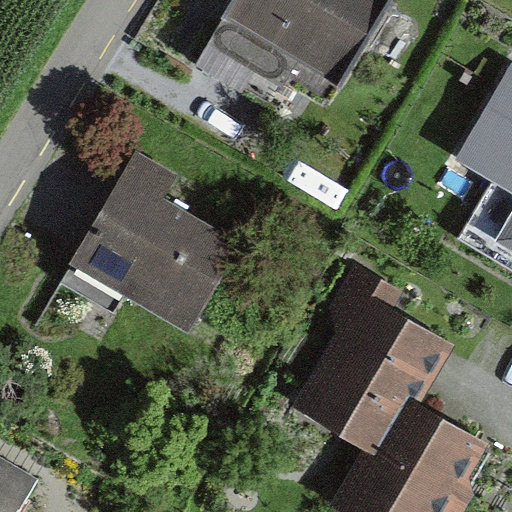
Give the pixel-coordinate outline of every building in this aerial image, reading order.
[(413,5),(404,0),(261,0),(248,22),(361,91),(413,5)] [(511,99),(476,160),(511,181),(511,99)] [(202,195),(152,164),(86,270),(209,346),(265,255),(192,210),(202,195)] [(340,322),(362,333),(318,416),(387,453),(355,511),(488,511),(511,467),(511,445),(439,407),(468,351),(405,318),(417,295),(368,269),(340,322)] [(27,511),(45,482),(0,454),(0,511),(27,511)]
